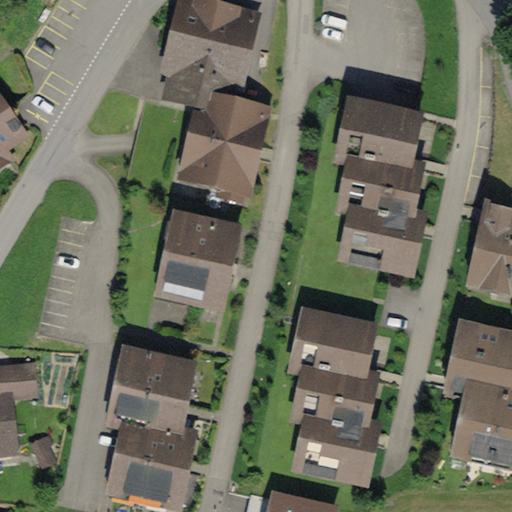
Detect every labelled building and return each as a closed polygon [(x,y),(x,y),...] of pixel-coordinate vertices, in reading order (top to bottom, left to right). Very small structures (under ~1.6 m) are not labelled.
[(207,104),(222,107),(236,50),(243,51),(250,20),(187,5),(176,50),(183,51),(173,96),(207,104)] [(241,203),(261,116),(222,107),(207,104),(202,125),(196,123),(189,154),(195,155),(190,177),(211,182),(208,195),(241,203)] [(0,160),(5,157),(0,151),(17,139),(13,134),(21,128),(15,121),(17,112),(7,109),(1,113),(0,111),(0,160)] [(356,161),(351,184),(411,196),(416,173),(404,170),(414,123),(354,110),(344,159),(356,161)] [(406,219),(411,196),(351,184),(346,208),(358,211),(348,257),(408,271),(418,222),(406,219)] [(180,221),(164,295),(218,307),(233,233),(180,221)] [(511,229),(488,225),(476,284),(511,291),(511,229)] [(310,372),(305,395),(365,408),(371,383),(358,380),(369,333),(309,320),(298,369),(310,372)] [(453,391),(473,395),(460,453),(511,464),(511,403),(507,402),(511,378),(511,342),(466,333),(453,391)] [(188,370),(129,357),(115,423),(130,426),(174,435),(188,370)] [(360,429),(365,408),(305,395),(300,418),(313,421),(302,467),(362,481),(373,432),(360,429)] [(0,396),(0,451),(12,450),(6,397),(1,398),(1,396),(0,396)] [(130,426),(116,492),(175,505),(189,438),(174,435),(130,426)] [(32,447),(42,466),(53,461),(43,441),(32,447)] [(318,511),(279,503),(276,511),(318,511)]
